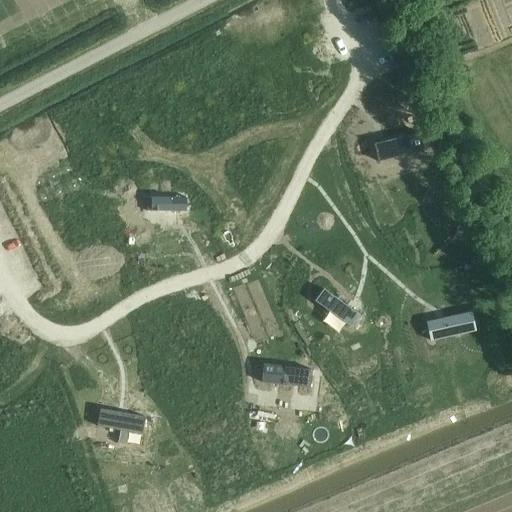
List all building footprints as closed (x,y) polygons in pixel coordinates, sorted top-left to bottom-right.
[(417,145),(378,148),(379,164),(418,161),(417,145)] [(75,176),(28,184),(31,202),(78,194),(75,176)] [(408,237),(396,208),(380,215),(391,244),(408,237)] [(359,314),(323,289),(315,300),(351,326),(359,314)] [(474,336),(471,316),(426,323),(429,343),(474,336)] [(130,319),(113,328),(127,357),(145,349),(130,319)] [(261,386),(313,392),(315,372),(263,366),(261,386)] [(365,393),(344,403),(365,453),(387,443),(365,393)] [(151,415),(95,413),(95,439),(149,441),(151,415)]
